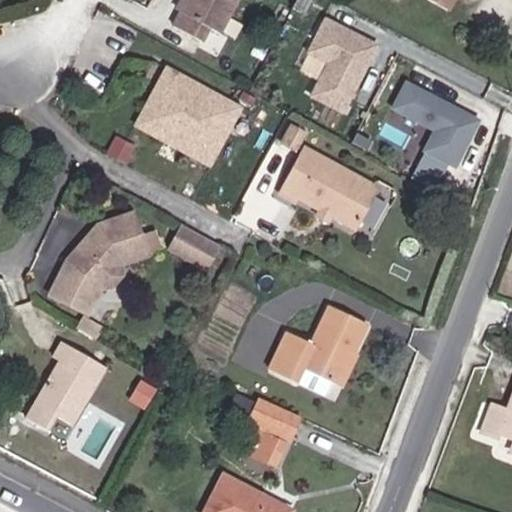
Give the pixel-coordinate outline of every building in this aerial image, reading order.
[(210,30),(219,34),(235,0),(191,0),(185,13),(183,12),(175,28),(204,42),(210,30)] [(183,12),(185,13),(191,0),(181,0),(177,10),(183,12)] [(457,0),(431,0),(452,11),(457,0)] [(380,45),(326,19),(310,53),(323,60),(305,96),(346,115),(380,45)] [(139,125),(213,163),(242,106),(169,68),(139,125)] [(405,78),(390,109),(431,129),(421,150),(457,167),(482,115),(405,78)] [(289,151),(302,157),(310,139),(297,133),(289,151)] [(306,208),(363,236),(383,196),(310,159),(286,207),(302,215),(306,208)] [(112,257),(135,251),(124,214),(95,223),(62,260),(44,293),(81,313),(93,288),(99,284),(103,286),(115,272),(109,261),(112,257)] [(202,264),(213,243),(178,225),(167,246),(202,264)] [(305,363),(338,380),(369,324),(335,305),(316,342),(294,331),(274,367),(296,379),(305,363)] [(50,417),(66,426),(99,368),(54,342),(46,357),(52,361),(19,419),(42,432),(50,417)] [(256,425),(298,444),(308,420),(266,401),(256,425)] [(511,411),(511,413),(496,407),(482,442),(498,448),(501,441),(511,445),(511,411)] [(213,511),(219,511),(228,493),(224,491),(213,511)] [(264,511),(228,493),(219,511),(264,511)]
